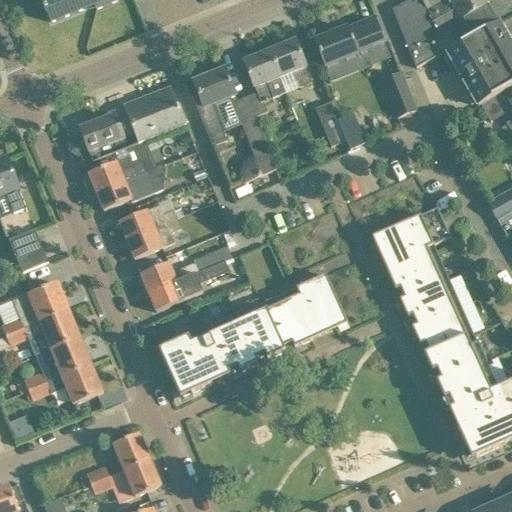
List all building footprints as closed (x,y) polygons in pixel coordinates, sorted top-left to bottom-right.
[(42,0),(52,23),(96,6),(97,10),(117,2),(116,0),(42,0)] [(498,24),(498,23),(485,0),(409,0),(406,2),(392,11),(402,34),(409,50),(416,69),(427,63),(452,50),(498,24)] [(348,29),(344,31),(355,56),(385,44),(375,19),(349,30),(348,29)] [(511,47),(498,24),(453,49),(447,53),(461,78),(467,75),(469,79),(464,82),(473,98),(478,107),(511,88),(511,47)] [(355,56),(344,31),(315,43),(325,68),(355,56)] [(295,42),(269,52),(287,94),(312,84),(306,69),(306,68),(295,42)] [(257,94),(247,98),(256,118),(268,113),(264,104),(287,94),(269,52),(244,63),(255,90),(255,89),(257,94)] [(256,118),(247,98),(238,102),(235,97),(236,96),(225,71),(194,83),(199,95),(193,98),(215,154),(227,149),(224,143),(228,142),(213,106),(231,98),(254,157),(252,157),(251,158),(248,160),(246,161),(245,163),(244,164),(243,166),(241,169),(240,171),(240,173),(240,175),(240,177),(240,178),(240,180),(240,182),(241,184),(241,186),(276,171),(256,118)] [(416,112),(401,75),(383,82),(397,119),(416,112)] [(511,88),(496,98),(482,106),(491,122),(511,110),(511,122),(507,125),(511,132),(511,88)] [(124,109),(124,110),(138,146),(186,127),(171,90),(124,109)] [(331,103),(315,109),(331,148),(346,142),(331,103)] [(138,146),(124,110),(108,116),(109,118),(79,130),(88,153),(80,156),(85,167),(138,146)] [(188,132),(180,135),(184,145),(192,141),(188,132)] [(7,159),(0,162),(0,218),(0,217),(0,200),(7,198),(13,215),(26,209),(7,159)] [(88,175),(96,194),(124,182),(147,173),(143,164),(120,173),(116,163),(88,175)] [(204,171),(193,175),(196,182),(207,178),(204,171)] [(124,182),(96,194),(104,213),(132,201),(133,203),(155,193),(150,182),(147,173),(124,182)] [(511,191),(488,206),(497,221),(511,212),(511,191)] [(119,224),(127,243),(155,231),(177,220),(174,212),(164,216),(160,207),(147,212),(119,224)] [(174,212),(177,220),(185,217),(181,209),(174,212)] [(388,267),(390,273),(436,252),(434,247),(451,239),(438,209),(372,239),(385,269),(388,267)] [(507,238),(508,237),(511,234),(511,212),(497,221),(507,238)] [(155,231),(127,243),(135,261),(176,244),(172,235),(181,230),(177,220),(155,231)] [(9,241),(9,242),(22,274),(48,264),(35,231),(9,241)] [(141,276),(148,295),(225,263),(233,259),(227,248),(194,262),(195,265),(173,274),(169,264),(141,276)] [(388,274),(401,303),(449,281),(436,252),(390,273),(388,274)] [(229,272),(225,263),(148,295),(156,313),(184,301),(203,294),(199,285),(229,272)] [(2,269),(5,278),(18,273),(14,265),(2,269)] [(326,276),(291,292),(312,338),(317,336),(318,339),(348,325),(326,276)] [(401,303),(413,330),(462,308),(449,281),(401,303)] [(2,329),(6,338),(69,312),(57,284),(12,303),(20,321),(2,329)] [(291,292),(262,305),(284,354),(313,341),(312,339),(312,338),(291,292)] [(474,304),(466,307),(476,331),(484,328),(474,304)] [(262,305),(235,317),(257,366),(284,354),(262,305)] [(413,330),(425,358),(474,336),(462,308),(413,330)] [(36,358),(51,351),(80,339),(69,312),(6,338),(0,340),(0,351),(10,348),(28,340),(36,358)] [(235,317),(206,330),(227,376),(228,379),(257,366),(235,317)] [(152,326),(144,330),(147,338),(156,334),(152,326)] [(206,330),(189,338),(210,387),(228,379),(227,376),(206,330)] [(425,358),(437,385),(486,363),(474,336),(425,358)] [(210,387),(189,338),(159,352),(179,395),(189,391),(191,396),(210,387)] [(51,351),(62,379),(92,366),(80,339),(51,351)] [(437,385),(450,414),(497,393),(496,391),(498,390),(486,363),(437,385)] [(92,366),(62,379),(73,407),(103,394),(92,366)] [(43,374),(25,382),(29,392),(47,385),(43,374)] [(504,410),(506,409),(511,423),(511,383),(498,390),(496,391),(497,393),(504,410)] [(47,385),(29,392),(33,402),(51,395),(47,385)] [(450,414),(458,431),(504,410),(497,393),(450,414)] [(458,431),(467,450),(472,448),(476,459),(511,442),(511,423),(506,409),(504,410),(458,431)] [(114,446),(124,472),(150,462),(140,435),(114,446)] [(124,472),(91,486),(95,497),(113,489),(119,504),(135,498),(135,499),(161,488),(150,462),(124,472)] [(87,475),(91,486),(110,478),(105,468),(87,475)] [(19,511),(10,487),(0,490),(0,511),(19,511)] [(500,504),(496,506),(499,511),(511,511),(511,498),(507,501),(507,499),(499,502),(500,504)] [(63,511),(59,501),(45,507),(47,511),(63,511)]
